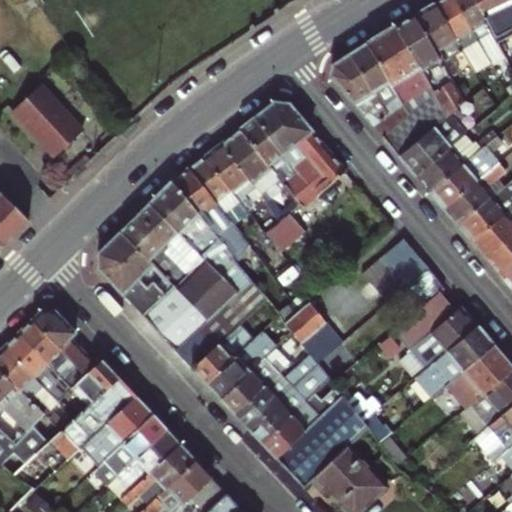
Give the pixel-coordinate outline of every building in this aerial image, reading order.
[(491,81),(497,77),(451,0),(439,0),(432,4),(458,49),(470,43),(476,52),(474,54),(491,81)] [(489,32),(484,22),(473,0),(451,0),(497,77),(504,73),(496,60),(482,36),(489,32)] [(511,27),(498,0),(473,0),(484,22),(489,32),(498,47),(511,38),(511,27)] [(511,0),(498,0),(511,27),(511,0)] [(460,53),(458,49),(432,4),(412,15),(446,74),(456,68),(451,58),(460,53)] [(453,86),(446,74),(412,15),(392,27),(432,94),(436,99),(446,116),(449,113),(462,102),(453,86)] [(409,114),(432,94),(392,27),(363,42),(402,106),(408,116),(409,114)] [(503,56),(498,47),(489,32),(482,36),(496,60),(503,56)] [(392,111),(402,106),(363,42),(346,52),(362,78),(380,104),(384,101),(386,105),(388,104),(392,111)] [(329,77),(382,139),(408,116),(402,106),(392,111),(388,104),(386,105),(384,101),(380,104),(362,78),(346,52),(329,61),(329,77)] [(460,66),(466,63),(460,53),(451,58),(456,68),(460,66)] [(453,86),(462,102),(482,89),(473,75),(466,63),(460,66),(466,79),(453,86)] [(53,154),(80,127),(37,83),(10,111),(53,154)] [(382,139),(398,157),(446,116),(436,99),(432,94),(409,114),(408,116),(382,139)] [(292,145),(308,131),(286,106),(271,102),(252,117),(291,168),(298,161),(303,158),(292,145)] [(415,176),(449,147),(441,137),(457,122),(449,113),(446,116),(398,157),(415,176)] [(112,131),(117,136),(134,121),(129,115),(112,131)] [(297,175),(291,168),(252,117),(238,127),(282,185),(283,187),(297,175)] [(268,196),(282,185),(238,127),(219,143),(250,182),(254,179),(268,196)] [(292,145),(303,158),(318,144),(308,131),(292,145)] [(253,186),(250,182),(219,143),(202,157),(237,199),(253,186)] [(298,161),(320,191),(342,171),(318,144),(303,158),(298,161)] [(415,176),(429,193),(464,165),(449,147),(415,176)] [(474,156),(478,161),(489,153),(485,148),(474,156)] [(67,171),(73,178),(91,161),(85,155),(67,171)] [(250,215),(237,199),(202,157),(188,168),(228,220),(234,228),(250,215)] [(296,204),(300,208),(320,191),(298,161),(291,168),(297,175),(283,187),(296,204)] [(429,193),(443,209),(478,181),(464,165),(429,193)] [(219,228),(228,220),(188,168),(171,182),(230,258),(237,252),(219,228)] [(502,189),(505,187),(511,181),(511,178),(508,174),(497,183),(502,189)] [(58,192),(64,186),(57,178),(51,184),(58,192)] [(457,226),(492,198),(478,181),(443,209),(457,226)] [(248,281),(230,258),(171,182),(149,204),(203,260),(235,293),(248,281)] [(457,226),(472,242),(506,214),(511,209),(511,195),(505,187),(502,189),(492,198),(457,226)] [(0,249),(28,221),(18,211),(0,192),(0,249)] [(274,213),(280,207),(273,198),(267,203),(273,212),(274,213)] [(268,216),(273,212),(267,203),(261,208),(268,216)] [(174,287),(203,260),(149,204),(120,232),(174,287)] [(472,242),(486,259),(511,238),(511,209),(506,214),(472,242)] [(265,231),(283,251),(305,231),(288,211),(279,219),(265,231)] [(237,252),(246,243),(234,228),(228,220),(219,228),(237,252)] [(174,351),(197,329),(235,293),(203,260),(174,287),(120,232),(99,253),(97,269),(174,351)] [(511,238),(486,259),(500,275),(511,265),(511,238)] [(380,258),(388,269),(410,250),(401,240),(380,258)] [(388,269),(396,278),(418,260),(410,250),(388,269)] [(361,274),(370,285),(388,269),(380,258),(361,274)] [(396,278),(404,288),(426,269),(418,260),(396,278)] [(511,265),(500,275),(511,289),(511,265)] [(370,285),(378,294),(396,278),(388,269),(370,285)] [(412,314),(420,307),(442,288),(426,269),(404,288),(396,296),(412,314)] [(378,294),(386,304),(396,296),(404,288),(396,278),(378,294)] [(400,358),(412,347),(453,313),(438,295),(397,330),(385,340),(400,358)] [(283,326),(299,347),(325,324),(309,304),(283,326)] [(400,358),(416,376),(475,326),(459,307),(453,313),(412,347),(400,358)] [(82,375),(93,364),(70,339),(75,333),(55,312),(42,311),(33,319),(82,375)] [(70,389),(82,375),(33,319),(18,334),(70,389)] [(189,368),(203,384),(251,340),(237,324),(212,347),(189,368)] [(315,367),(332,351),(341,344),(325,324),(299,347),(302,351),(309,359),(315,367)] [(433,396),(446,384),(492,345),(475,326),(416,376),(433,396)] [(174,351),(189,368),(212,347),(197,329),(174,351)] [(203,384),(218,400),(261,360),(279,343),(274,338),(270,341),(261,332),(251,340),(203,384)] [(87,407),(70,389),(18,334),(4,348),(41,386),(49,378),(66,396),(81,412),(87,407)] [(466,407),(473,401),(511,368),(492,345),(446,384),(466,407)] [(43,387),(41,386),(4,348),(0,351),(0,373),(40,414),(48,422),(54,416),(50,412),(34,395),(43,387)] [(70,389),(87,407),(117,378),(99,359),(93,364),(82,375),(70,389)] [(300,380),(315,367),(309,359),(293,373),(300,380)] [(218,400),(232,415),(278,373),(281,371),(274,363),(268,368),(261,360),(218,400)] [(246,430),(260,445),(303,405),(327,382),(320,373),(315,367),(300,380),(295,385),(246,430)] [(462,421),(476,437),(511,405),(511,368),(473,401),(478,407),(462,421)] [(29,426),(40,414),(0,373),(0,403),(2,401),(29,426)] [(232,415),(246,430),(295,385),(289,377),(285,380),(278,373),(232,415)] [(60,468),(79,450),(135,397),(117,378),(87,407),(81,412),(74,419),(59,433),(46,445),(31,459),(41,471),(26,485),(32,490),(35,492),(60,468)] [(58,403),(66,396),(49,378),(41,386),(43,387),(58,403)] [(59,403),(58,403),(43,387),(34,395),(50,412),(59,403)] [(330,407),(339,398),(334,391),(324,400),(330,407)] [(106,446),(113,452),(152,415),(135,397),(79,450),(90,461),(98,454),(106,446)] [(301,489),(310,482),(346,448),(364,431),(339,398),(330,407),(323,413),(274,459),(301,489)] [(316,406),(323,413),(330,407),(324,400),(316,406)] [(260,445),(274,459),(323,413),(316,406),(310,412),(303,405),(260,445)] [(511,405),(476,437),(496,459),(511,445),(511,405)] [(132,454),(137,458),(166,430),(152,415),(113,452),(105,461),(93,472),(104,482),(114,472),(132,454)] [(0,466),(14,476),(31,459),(46,445),(28,427),(16,439),(0,425),(0,466)] [(145,468),(151,473),(180,444),(166,430),(137,458),(118,476),(128,486),(145,468)] [(157,485),(165,492),(196,461),(180,444),(151,473),(133,491),(122,502),(131,510),(140,501),(157,485)] [(511,445),(496,459),(510,476),(511,473),(511,445)] [(98,454),(105,461),(113,452),(106,446),(98,454)] [(342,511),(359,511),(384,489),(346,448),(310,482),(321,495),(325,492),(342,511)] [(60,468),(71,478),(90,461),(79,450),(60,468)] [(114,472),(118,476),(137,458),(132,454),(114,472)] [(204,511),(206,511),(226,494),(196,461),(165,492),(147,509),(144,511),(161,511),(163,510),(165,511),(174,511),(190,497),(204,511)] [(128,486),(133,491),(151,473),(145,468),(128,486)] [(140,501),(147,509),(165,492),(157,485),(140,501)] [(242,511),(226,494),(206,511),(242,511)] [(511,511),(511,502),(500,511),(511,511)]
